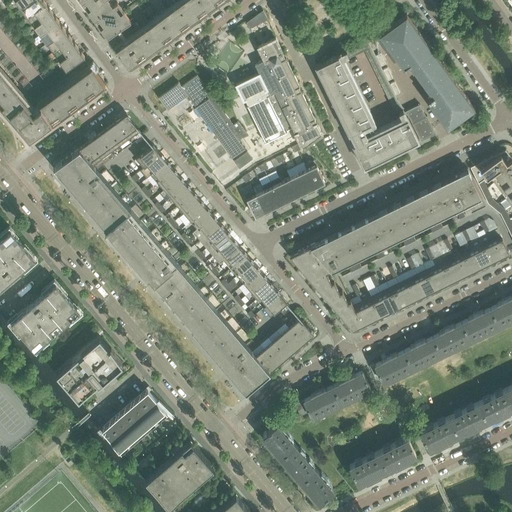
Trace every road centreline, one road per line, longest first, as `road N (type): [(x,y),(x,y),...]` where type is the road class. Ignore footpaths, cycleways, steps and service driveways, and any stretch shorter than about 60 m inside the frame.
road 1 (tertiary): [(221,434),(4,180)]
road 2 (residential): [(256,243),(510,119)]
road 3 (residential): [(256,243),(126,90)]
road 4 (residential): [(344,511),(511,429)]
road 5 (residential): [(511,271),(345,350)]
road 6 (residential): [(126,90),(252,0)]
road 7 (residential): [(4,180),(126,90)]
road 8 (residential): [(221,434),(289,377),(345,350)]
road 9 (residential): [(422,0),(510,119)]
road 10 (residential): [(345,350),(256,243)]
